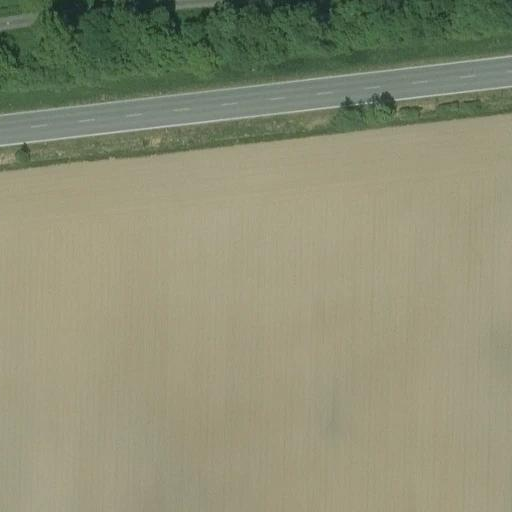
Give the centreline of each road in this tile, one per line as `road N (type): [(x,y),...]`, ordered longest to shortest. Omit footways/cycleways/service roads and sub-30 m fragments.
road 1 (primary): [(511,73),(0,132)]
road 2 (track): [(223,0),(0,21)]
